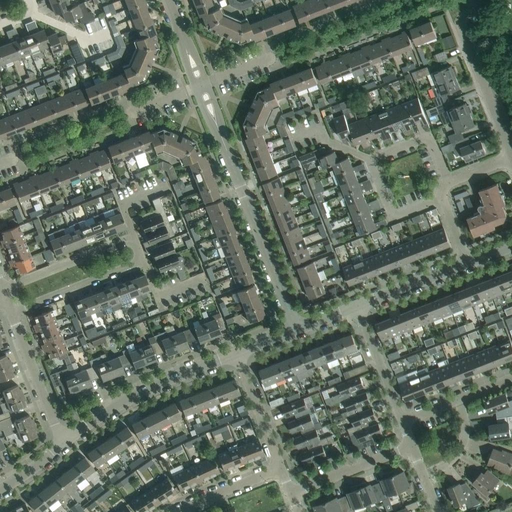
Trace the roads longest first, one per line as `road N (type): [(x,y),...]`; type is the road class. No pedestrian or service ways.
road 1 (residential): [(1,288),(134,236),(143,261),(10,313)]
road 2 (residential): [(298,329),(200,86)]
road 3 (residential): [(62,441),(130,396),(235,353)]
road 4 (residential): [(511,160),(461,30),(472,0)]
road 5 (residential): [(62,441),(10,313)]
road 6 (residential): [(290,493),(412,446)]
road 7 (residential): [(280,469),(235,353)]
road 8 (residential): [(402,420),(355,305)]
